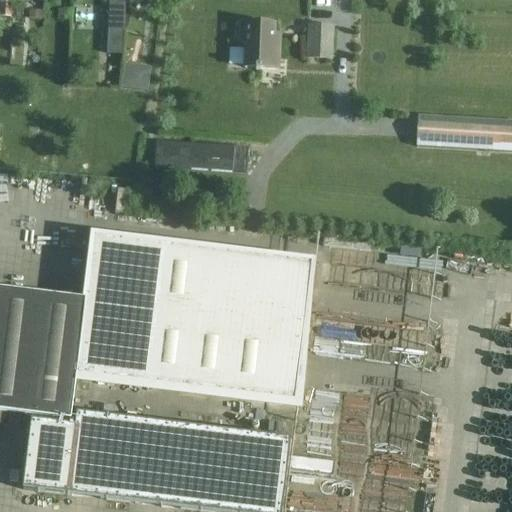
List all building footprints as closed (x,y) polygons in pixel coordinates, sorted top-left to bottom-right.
[(108,0),(107,29),(123,30),(124,30),(125,1),(108,0)] [(0,17),(10,18),(11,4),(0,3),(0,17)] [(70,10),(57,10),(57,20),(70,20),(70,10)] [(28,11),(28,19),(42,20),(42,12),(28,11)] [(240,25),(239,44),(245,44),(245,51),(244,67),(244,68),(259,69),(259,71),(261,71),(261,69),(277,70),(279,46),(273,45),(274,27),(240,25)] [(310,27),(308,59),(331,60),(333,28),(310,27)] [(123,65),(120,89),(146,92),(147,92),(150,69),(149,68),(123,65)] [(511,122),(418,117),(416,149),(511,154),(511,122)] [(155,170),(246,176),(248,148),(157,143),(155,170)] [(76,248),(87,249),(89,237),(77,236),(76,248)] [(0,425),(1,426),(2,414),(71,422),(76,377),(295,405),(312,264),(93,237),(85,301),(0,290),(0,425)] [(190,511),(280,511),(289,442),(77,415),(76,428),(31,422),(22,491),(190,511)]
